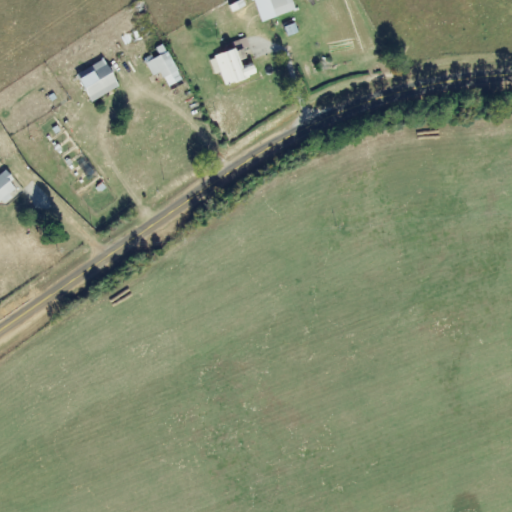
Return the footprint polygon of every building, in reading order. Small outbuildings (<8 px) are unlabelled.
[(251,0),(259,22),(293,11),(289,0),(251,0)] [(222,85),(253,76),(250,65),(240,67),(237,58),(250,54),(245,38),(230,42),(232,50),(207,57),(212,75),(219,73),(222,85)] [(154,48),(157,56),(144,61),(150,76),(159,72),(165,87),(178,81),(164,44),(154,48)] [(89,103),(117,86),(102,60),(74,76),(89,103)] [(0,173),(0,201),(14,192),(7,182),(11,180),(5,171),(0,173)]
